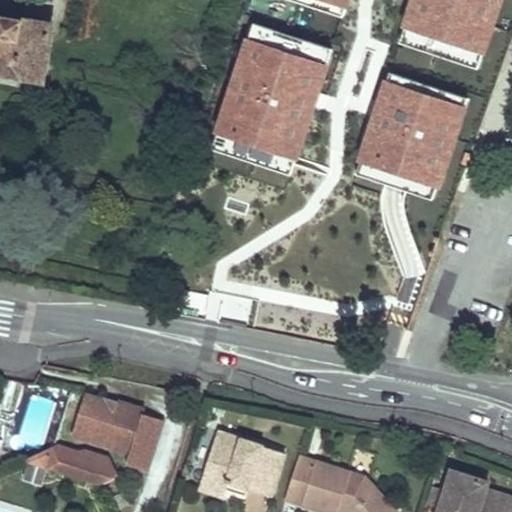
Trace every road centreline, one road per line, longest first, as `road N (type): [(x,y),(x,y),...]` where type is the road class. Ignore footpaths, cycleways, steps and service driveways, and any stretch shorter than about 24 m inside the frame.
road 1 (secondary): [(408,374),(127,315),(97,319)]
road 2 (secondary): [(290,379),(511,427)]
road 3 (secondary): [(97,319),(290,379)]
road 4 (unknown): [(408,374),(418,343),(495,216)]
